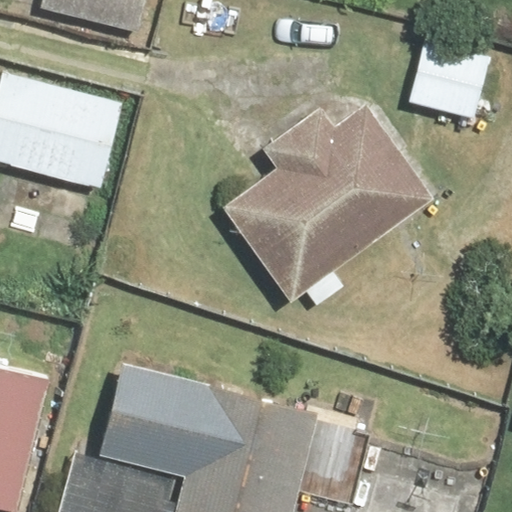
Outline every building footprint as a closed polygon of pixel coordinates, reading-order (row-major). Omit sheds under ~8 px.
[(148,0),(39,0),(37,10),(141,34),(148,0)] [(500,58),(416,33),(394,105),(478,131),(500,58)] [(123,104),(0,74),(0,176),(99,201),(123,104)] [(271,165),(219,202),(288,299),(430,198),(361,101),(334,121),(322,104),(259,149),(271,165)] [(294,511),(323,404),(125,352),(103,436),(185,457),(170,511),(294,511)] [(0,503),(10,506),(43,372),(0,360),(0,503)] [(455,511),(460,498),(376,473),(364,511),(455,511)]
